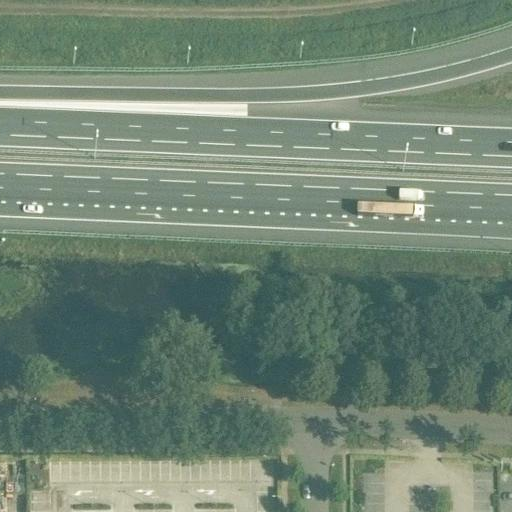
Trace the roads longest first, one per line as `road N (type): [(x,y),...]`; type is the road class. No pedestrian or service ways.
road 1 (motorway): [(511,56),(374,87),(0,106)]
road 2 (motorway): [(0,180),(511,204)]
road 3 (motorway): [(511,149),(0,128)]
road 4 (track): [(0,10),(285,14),(404,0)]
road 5 (unclassified): [(0,427),(323,422)]
road 6 (unclassified): [(511,435),(323,422)]
